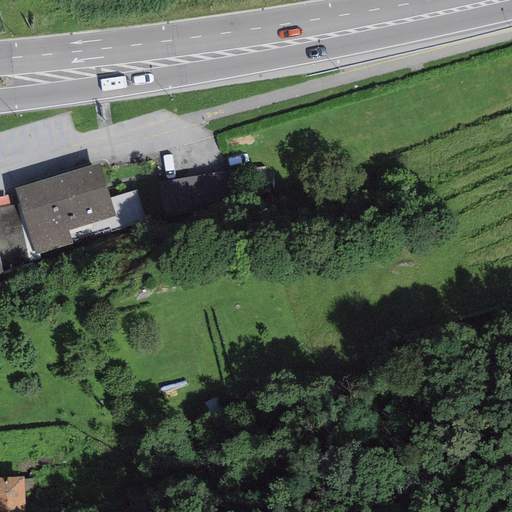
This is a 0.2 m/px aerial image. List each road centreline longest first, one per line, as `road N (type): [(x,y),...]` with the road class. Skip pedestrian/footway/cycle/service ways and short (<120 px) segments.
road 1 (primary): [(0,100),(319,50),(511,8)]
road 2 (primary): [(423,0),(0,60)]
